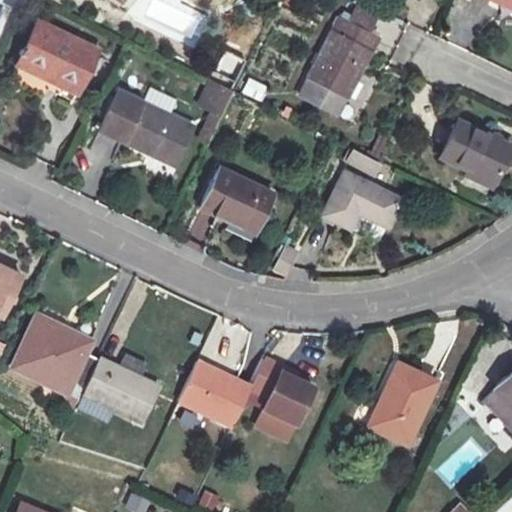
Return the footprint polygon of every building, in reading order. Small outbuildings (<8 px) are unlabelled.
[(376,35),(337,16),(304,79),(342,99),(376,35)] [(94,50),(33,21),(6,73),(67,104),(94,50)] [(247,78),(239,93),(259,103),(267,88),(247,78)] [(204,81),(194,109),(205,113),(195,141),(209,146),(229,90),(204,81)] [(119,89),(99,127),(173,165),(192,127),(119,89)] [(489,180),(504,144),(450,120),(435,155),(463,167),(489,180)] [(348,152),(343,166),(376,179),(381,165),(348,152)] [(255,225),(271,193),(218,167),(199,207),(216,215),(219,208),(255,225)] [(463,167),(460,174),(486,186),(489,180),(463,167)] [(399,200),(342,172),(319,217),(348,231),(357,215),(385,229),(399,200)] [(219,208),(216,215),(252,232),(255,225),(219,208)] [(0,310),(18,273),(0,264),(0,310)] [(34,312),(9,365),(78,398),(81,392),(96,358),(82,351),(88,337),(34,312)] [(96,358),(81,392),(141,420),(158,383),(97,356),(96,358)] [(318,385),(262,358),(257,370),(250,384),(248,388),(272,400),(266,413),(298,428),(318,385)] [(196,359),(177,398),(231,424),(248,388),(250,384),(196,359)] [(435,382),(396,363),(365,425),(404,445),(435,382)] [(511,364),(489,386),(500,398),(511,410),(511,364)] [(154,396),(150,416),(170,421),(174,400),(154,396)] [(511,410),(500,398),(488,408),(505,428),(511,420),(511,410)] [(199,490),(194,508),(206,511),(212,511),(217,495),(199,490)] [(122,510),(127,511),(144,511),(148,501),(128,494),(122,510)] [(511,511),(511,501),(511,500),(498,511),(511,511)] [(43,511),(20,501),(14,511),(43,511)]
